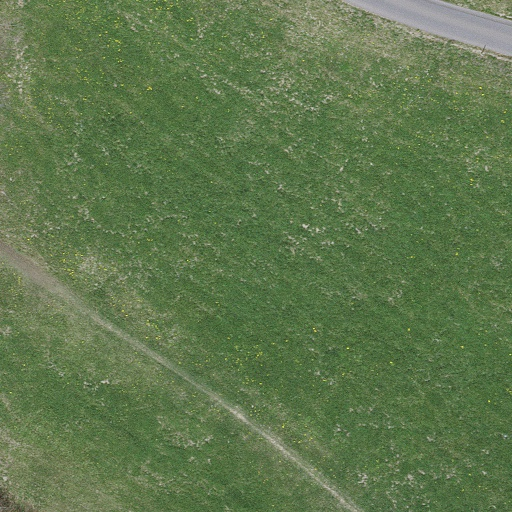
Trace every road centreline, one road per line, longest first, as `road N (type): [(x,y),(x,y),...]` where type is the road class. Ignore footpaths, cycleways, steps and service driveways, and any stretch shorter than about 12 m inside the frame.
road 1 (track): [(0,252),(243,416),(330,511)]
road 2 (unclassified): [(511,39),(388,0)]
